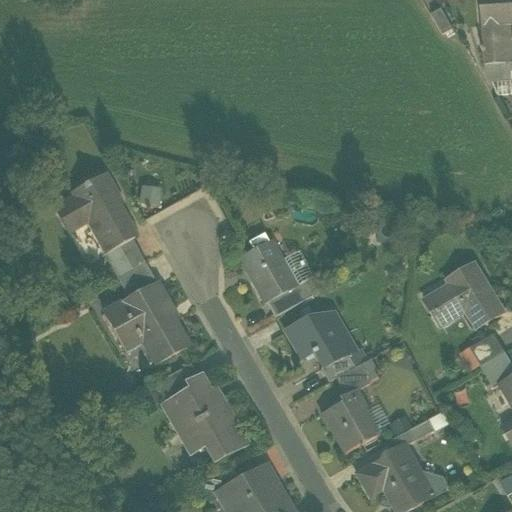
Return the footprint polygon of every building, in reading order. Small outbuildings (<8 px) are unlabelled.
[(511,0),(480,0),(482,30),(509,29),(511,28),(511,0)] [(431,16),(443,37),(453,32),(441,11),(431,16)] [(485,68),(492,84),(511,82),(511,66),(509,29),(482,30),(485,68)] [(511,82),(492,84),(497,97),(511,95),(511,82)] [(86,229),(104,260),(131,244),(133,243),(112,205),(119,201),(106,178),(69,198),(71,202),(52,213),(67,240),(86,229)] [(141,188),(138,204),(157,208),(160,192),(141,188)] [(104,260),(116,282),(144,267),(131,244),(104,260)] [(240,263),(264,307),(296,290),(271,245),(240,263)] [(156,289),(144,267),(116,282),(123,294),(128,291),(134,301),(156,289)] [(467,316),(477,333),(504,316),(475,268),(448,285),(451,289),(434,299),(442,313),(433,318),(442,331),(467,316)] [(123,355),(150,340),(151,339),(149,335),(168,325),(167,323),(161,313),(168,309),(156,288),(156,289),(134,301),(129,304),(103,318),(123,355)] [(264,307),(272,321),(303,304),(296,290),(264,307)] [(123,294),(129,304),(134,301),(128,291),(123,294)] [(425,304),(433,318),(442,313),(434,299),(425,304)] [(329,314),(318,319),(327,334),(337,328),(329,314)] [(319,374),(320,375),(346,360),(353,356),(337,328),(327,334),(318,319),(287,337),(302,363),(311,358),(312,359),(315,358),(323,372),(319,374)] [(170,321),(167,323),(168,325),(149,335),(151,339),(150,340),(164,365),(188,352),(170,321)] [(471,353),(482,371),(506,357),(495,338),(471,353)] [(483,372),(495,393),(501,390),(511,383),(511,368),(506,358),(483,372)] [(328,388),(335,384),(354,373),(346,360),(320,375),(328,388)] [(361,369),(354,373),(335,384),(344,401),(355,396),(355,397),(371,388),(361,369)] [(153,390),(164,411),(171,407),(168,401),(184,392),(183,390),(196,382),(189,370),(153,390)] [(203,447),(216,470),(248,452),(229,417),(223,421),(200,380),(196,382),(183,390),(184,392),(168,401),(171,407),(178,418),(173,421),(192,453),(203,447)] [(511,429),(504,434),(511,447),(511,383),(501,390),(511,407),(511,429)] [(320,420),(343,461),(380,441),(355,397),(355,396),(344,401),(337,405),(340,410),(320,420)] [(389,449),(395,459),(407,453),(437,436),(432,425),(389,449)] [(387,497),(394,511),(423,511),(436,505),(407,453),(395,459),(355,482),(369,507),(387,497)] [(276,503),(277,503),(261,475),(257,477),(264,490),(270,501),(274,499),(276,503)] [(199,493),(209,511),(220,505),(217,500),(237,489),(230,476),(199,493)] [(281,511),(277,503),(276,503),(274,499),(270,501),(264,490),(257,477),(237,489),(217,500),(220,505),(223,511),(281,511)] [(511,479),(501,485),(506,498),(511,495),(511,479)]
